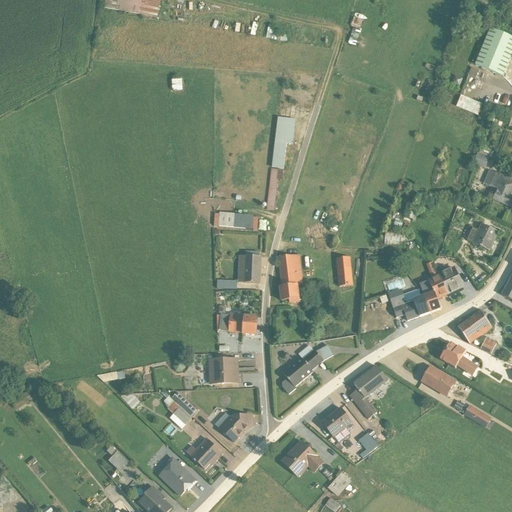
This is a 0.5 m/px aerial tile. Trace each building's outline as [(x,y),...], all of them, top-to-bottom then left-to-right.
[(157,19),(160,0),(103,0),(102,9),(103,9),(156,19),(157,19)] [(511,54),(511,38),(489,29),(474,66),(502,78),(511,54)] [(478,71),(472,69),(469,76),(475,79),(478,71)] [(459,87),(462,79),(454,76),(451,84),(459,87)] [(184,79),(174,79),(174,91),(184,91),(184,79)] [(458,107),(480,115),(484,103),(462,95),(458,107)] [(292,145),(295,121),(278,118),(272,168),(283,169),(286,144),(292,145)] [(484,169),(489,158),(478,154),(474,165),(484,169)] [(281,180),(282,172),(272,170),(267,210),(273,211),(277,180),(281,180)] [(494,174),(489,172),(483,185),(490,188),(489,190),(496,193),(492,202),(509,209),(511,201),(511,180),(495,173),(494,174)] [(426,205),(428,196),(419,195),(417,204),(426,205)] [(214,215),(213,227),(233,230),(233,229),(237,229),(238,217),(234,217),(234,215),(219,214),(219,216),(214,215)] [(400,233),(405,216),(397,214),(392,231),(400,233)] [(472,229),(467,241),(472,243),(471,244),(489,252),(498,233),(481,224),(477,231),(472,229)] [(404,248),(405,234),(385,232),(384,247),(404,248)] [(238,257),(237,284),(259,285),(260,258),(259,258),(259,254),(245,253),(244,257),(238,257)] [(299,256),(278,259),(279,267),(282,288),(279,288),(281,302),(289,301),(289,305),(300,304),(298,287),(302,286),(299,256)] [(352,287),(350,258),(335,259),(338,288),(352,287)] [(427,271),(429,278),(436,275),(432,263),(426,265),(428,271),(427,271)] [(438,275),(448,296),(464,289),(454,267),(438,275)] [(448,296),(438,275),(427,280),(428,282),(419,285),(423,297),(430,314),(440,311),(437,301),(448,296)] [(511,275),(501,296),(511,302),(511,275)] [(390,282),(391,289),(402,287),(401,280),(390,282)] [(217,282),(217,290),(236,291),(237,283),(217,282)] [(396,292),(388,295),(390,301),(396,319),(405,316),(407,322),(430,314),(423,297),(420,298),(419,292),(404,298),(403,296),(398,298),(396,292)] [(379,298),(381,305),(387,303),(385,296),(379,298)] [(458,329),(469,345),(492,329),(480,312),(458,329)] [(220,317),(216,317),(217,333),(218,331),(228,332),(228,333),(242,335),(242,336),(256,336),(257,319),(244,318),(244,316),(230,314),(230,316),(220,315),(220,317)] [(486,339),(480,350),(497,359),(502,349),(496,346),(496,344),(486,339)] [(473,377),(479,369),(462,358),(466,353),(457,347),(457,348),(450,344),(448,346),(445,345),(442,349),(445,351),(439,360),(447,365),(448,365),(455,370),(456,367),(473,377)] [(333,357),(327,346),(315,353),(314,351),(302,360),(301,359),(295,364),(294,363),(289,367),(290,368),(282,375),(287,380),(282,385),(282,389),(288,396),(295,390),(294,388),(312,374),(311,372),(324,362),(333,357)] [(238,359),(208,361),(209,387),(239,385),(238,359)] [(185,368),(182,363),(176,363),(173,368),(176,373),(182,373),(185,368)] [(366,400),(388,382),(377,368),(354,386),(357,391),(349,397),(367,421),(377,413),(366,400)] [(430,369),(422,383),(447,397),(455,384),(430,369)] [(103,383),(125,379),(124,372),(96,376),(103,383)] [(12,402),(17,410),(31,400),(26,392),(12,402)] [(177,393),(171,399),(192,418),(197,412),(177,393)] [(121,397),(120,398),(132,410),(139,403),(134,397),(131,396),(121,397)] [(192,418),(168,397),(162,403),(167,409),(167,410),(173,415),(169,419),(181,430),(192,418)] [(458,402),(454,409),(464,415),(463,416),(485,429),(491,419),(469,406),(468,408),(458,402)] [(208,418),(215,425),(226,413),(219,406),(208,418)] [(340,409),(321,423),(333,439),(333,438),(338,445),(351,435),(349,432),(354,428),(340,409)] [(246,426),(250,426),(249,416),(229,417),(225,414),(215,426),(233,444),(246,430),(246,426)] [(359,456),(362,460),(377,448),(367,435),(358,442),(365,451),(359,456)] [(191,447),(185,453),(204,471),(210,465),(212,466),(223,455),(206,439),(195,451),(191,447)] [(301,443),(281,463),(298,478),(308,468),(314,474),(323,464),(301,443)] [(111,446),(107,452),(112,456),(117,450),(111,446)] [(118,451),(108,461),(120,473),(130,462),(118,451)] [(187,494),(198,483),(172,458),(164,466),(166,468),(158,478),(180,499),(186,493),(187,494)] [(326,470),(322,474),(327,479),(331,474),(326,470)] [(341,474),(327,490),(337,498),(351,483),(341,474)] [(152,487),(137,504),(145,511),(169,511),(172,509),(164,501),(165,499),(152,487)] [(330,499),(324,507),(331,511),(335,511),(340,506),(330,499)]
